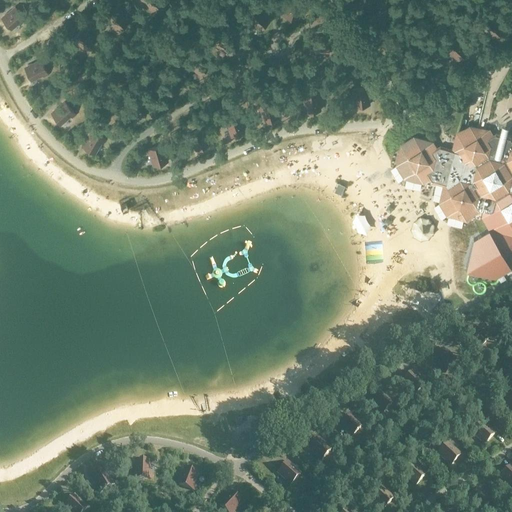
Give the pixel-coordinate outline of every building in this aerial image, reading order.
[(142,0),(150,7),(148,9),(152,12),(162,0),(142,0)] [(284,16),(298,20),(301,8),(304,9),(305,5),(290,0),(289,0),(286,9),(285,10),(284,13),(285,14),(284,16)] [(374,8),(376,0),(361,0),(360,9),(376,13),(377,9),(374,8)] [(2,19),(12,29),(21,21),(23,23),(26,20),(16,7),(8,14),(6,14),(4,16),(4,18),(2,19)] [(251,21),(259,30),(270,21),(269,19),(269,18),(267,15),(265,15),(259,8),(246,19),(249,22),(251,21)] [(116,9),(107,19),(116,28),(114,30),(118,33),(129,20),(122,14),(122,12),(119,10),(118,10),(116,9)] [(485,30),(494,38),(504,28),(503,27),(503,25),(500,23),(499,23),(491,16),(480,29),(483,32),(485,30)] [(83,28),(73,39),(83,47),(81,49),(85,52),(96,40),(88,33),(88,32),(86,29),(84,29),(83,28)] [(221,46),(231,55),(240,44),(239,43),(239,42),(236,39),(235,39),(227,33),(216,45),(220,48),(221,46)] [(311,38),(312,52),(324,52),(324,54),(329,54),(328,37),(318,38),(317,37),(313,37),(313,38),(311,38)] [(449,52),(458,60),(468,49),(466,48),(466,47),(464,45),(462,45),(455,38),(444,50),(447,54),(449,52)] [(191,67),(200,75),(210,65),(209,63),(209,62),(206,60),(205,60),(197,53),(186,66),(189,69),(191,67)] [(413,73),(422,81),(432,71),(431,70),(431,68),(428,66),(427,66),(419,59),(408,72),(411,75),(413,73)] [(25,68),(32,81),(43,75),(44,78),(48,75),(41,61),(32,65),(30,65),(27,66),(27,68),(25,68)] [(161,88),(170,96),(179,86),(178,85),(178,83),(175,81),(174,81),(166,74),(155,87),(159,90),(161,88)] [(353,94),(355,106),(369,105),(369,103),(370,102),(369,99),(368,98),(367,88),(350,90),(351,94),(353,94)] [(304,100),(306,113),(320,111),(320,109),(321,108),(320,105),(319,104),(318,94),(301,96),(302,100),(304,100)] [(131,109),(140,117),(150,107),(148,106),(148,104),(146,102),(144,102),(137,95),(126,108),(129,111),(131,109)] [(52,114),(61,124),(71,116),(72,118),(76,115),(65,102),(57,109),(56,109),(53,111),(53,113),(52,114)] [(261,110),(265,122),(278,118),(278,117),(278,115),(277,112),(276,111),(273,102),(257,106),(259,111),(261,110)] [(227,125),(232,137),(245,132),(245,130),(245,129),(244,126),(242,125),(239,116),(223,122),(225,126),(227,125)] [(402,148),(399,162),(406,175),(421,179),(428,175),(431,182),(441,184),(444,190),(442,199),(449,213),(485,222),(490,230),(474,240),(466,269),(498,276),(511,266),(511,140),(510,138),(506,137),(509,128),(502,126),(500,135),(496,134),(490,138),(486,131),(471,128),(458,135),(454,150),(440,146),(434,150),(430,144),(415,140),(402,148)] [(191,139),(196,150),(209,145),(208,143),(209,142),(208,139),(206,138),(202,129),(187,136),(189,140),(191,139)] [(83,146),(95,154),(101,143),(104,144),(106,140),(92,132),(86,140),(85,141),(83,144),(84,145),(83,146)] [(150,154),(154,166),(167,162),(167,160),(167,159),(166,156),(165,155),(162,145),(146,150),(148,155),(150,154)] [(376,163),(367,166),(369,171),(378,167),(376,163)] [(372,211),(392,210),(392,205),(395,204),(394,195),(388,195),(387,180),(370,181),(372,211)] [(345,186),(338,183),(335,192),(341,195),(345,186)] [(356,201),(357,189),(346,188),(345,199),(356,201)] [(421,216),(414,221),(411,229),(413,236),(420,241),(429,240),(434,234),(435,225),(430,218),(421,216)] [(509,306),(500,317),(509,325),(507,327),(511,330),(511,329),(511,307),(511,308),(510,308),(509,306)] [(476,328),(466,339),(475,347),(474,349),(477,352),(488,340),(481,333),(481,332),(478,329),(477,329),(476,328)] [(444,350),(434,360),(443,369),(442,371),(445,374),(456,361),(449,355),(449,353),(446,351),(445,351),(444,350)] [(412,373),(403,383),(412,391),(410,393),(414,397),(425,384),(418,377),(417,376),(415,374),(413,374),(412,373)] [(379,393),(370,403),(379,411),(378,413),(381,417),(392,404),(385,397),(385,396),(382,394),(381,394),(379,393)] [(507,404),(511,411),(511,394),(502,401),(505,405),(507,404)] [(349,416),(339,426),(348,435),(347,437),(350,440),(361,427),(354,421),(354,419),(351,417),(350,417),(349,416)] [(240,417),(234,419),(237,426),(244,424),(242,421),(247,419),(246,417),(241,419),(240,417)] [(476,437),(485,445),(495,435),(493,434),(493,432),(491,430),(489,430),(482,423),(471,436),(474,439),(476,437)] [(318,439),(309,450),(318,458),(316,460),(320,463),(331,451),(323,444),(323,443),(321,440),(319,440),(318,439)] [(442,458),(451,467),(461,456),(459,455),(459,454),(457,451),(455,451),(448,445),(437,457),(440,460),(442,458)] [(150,475),(150,462),(136,462),(136,464),(135,465),(135,468),(136,469),(135,479),(152,480),(152,475),(150,475)] [(288,463),(278,474),(287,482),(286,484),(289,487),(300,475),(293,468),(293,467),(290,464),(289,465),(288,463)] [(407,478),(416,486),(426,476),(424,475),(424,473),(422,471),(420,471),(413,464),(402,477),(405,480),(407,478)] [(510,467),(501,478),(510,486),(508,488),(511,491),(511,468),(510,467)] [(194,486),(198,474),(185,469),(185,471),(183,471),(182,475),(183,476),(179,485),(195,491),(196,487),(194,486)] [(111,481),(104,471),(92,478),(93,480),(93,481),(95,484),(96,484),(101,493),(115,484),(113,480),(111,481)] [(375,502),(384,510),(393,499),(392,498),(392,497),(390,495),(388,495),(381,488),(369,500),(373,504),(375,502)] [(478,491),(469,502),(478,510),(476,511),(482,511),(491,503),(483,496),(483,495),(481,492),(479,492),(478,491)] [(233,511),(242,503),(232,494),(231,495),(229,495),(227,497),(227,499),(220,506),(226,511),(233,511)] [(84,505),(74,496),(65,507),(66,508),(66,509),(69,511),(70,511),(83,511),(89,506),(85,503),(84,505)]
